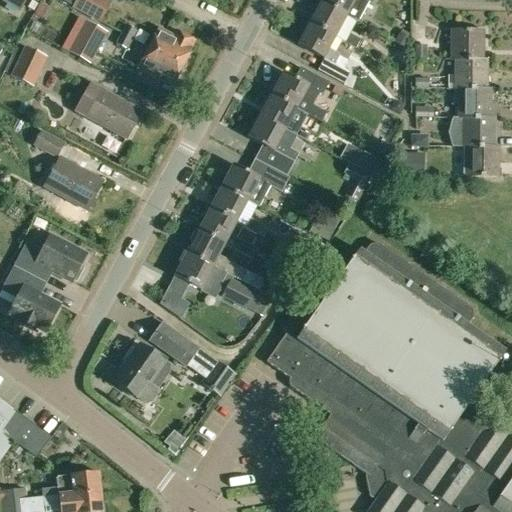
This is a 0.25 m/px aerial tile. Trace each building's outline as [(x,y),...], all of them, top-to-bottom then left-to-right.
[(5,0),(21,9),(25,0),(5,0)] [(74,0),(72,4),(85,12),(91,0),(74,0)] [(91,0),(85,12),(99,19),(110,0),(109,0),(91,0)] [(320,0),(320,2),(346,16),(358,22),(370,0),(369,0),(320,0)] [(31,1),(27,7),(32,11),(36,5),(37,4),(31,1)] [(320,2),(308,24),(335,38),(346,16),(320,2)] [(48,7),(40,3),(34,15),(41,19),(48,7)] [(67,52),(90,64),(107,33),(85,21),(67,52)] [(317,70),(343,84),(353,68),(347,64),(349,61),(339,56),(339,55),(329,49),(335,38),(308,24),(297,44),(324,59),(317,70)] [(121,34),(132,40),(137,31),(126,25),(121,34)] [(148,48),(183,66),(192,48),(191,48),(195,41),(181,34),(180,37),(159,27),(148,48)] [(451,61),(455,61),(482,61),(482,31),(451,31),(451,61)] [(127,50),(132,40),(121,34),(116,44),(127,50)] [(345,43),(355,48),(360,40),(349,34),(345,43)] [(410,39),(400,34),(394,43),(405,49),(410,39)] [(414,59),(426,59),(427,45),(414,45),(414,59)] [(10,77),(33,87),(47,58),(24,47),(22,51),(16,48),(4,72),(11,75),(10,77)] [(161,74),(175,81),(183,66),(148,48),(138,67),(158,78),(161,74)] [(458,90),(486,90),(486,61),(482,61),(455,61),(455,90),(458,90)] [(281,73),(269,95),(307,115),(321,122),(326,113),(312,105),(320,90),(324,92),(329,83),(300,68),(294,80),(281,73)] [(414,88),(428,88),(427,78),(414,78),(414,88)] [(92,84),(77,111),(127,139),(142,112),(92,84)] [(459,119),(490,119),(490,90),(486,90),(458,90),(459,118),(459,119)] [(258,116),(297,136),(305,141),(310,132),(301,127),(307,115),(269,95),(258,116)] [(394,102),(389,111),(398,116),(403,107),(394,102)] [(415,117),(433,117),(433,107),(415,107),(415,117)] [(247,137),(294,162),(299,153),(290,149),(297,136),(258,116),(247,137)] [(452,148),(466,148),(494,148),(494,119),(490,119),(459,119),(459,118),(453,118),(452,120),(451,120),(448,133),(451,146),(452,146),(452,148)] [(33,146),(56,159),(65,143),(41,130),(33,146)] [(427,147),(427,137),(412,137),(412,146),(427,147)] [(466,148),(466,177),(498,177),(498,147),(494,148),(466,148)] [(355,167),(377,179),(385,165),(363,152),(355,167)] [(403,172),(416,172),(416,153),(403,153),(403,172)] [(59,209),(79,220),(85,210),(87,211),(102,182),(60,158),(44,187),(65,199),(59,209)] [(248,202),(258,208),(269,187),(281,193),(289,178),(254,160),(247,174),(232,166),(220,189),(247,204),(248,202)] [(347,199),(355,203),(370,177),(349,165),(344,174),(357,181),(347,199)] [(220,189),(209,211),(236,224),(247,204),(220,189)] [(355,205),(339,197),(336,203),(351,211),(355,205)] [(209,211),(198,232),(224,247),(225,246),(244,256),(252,261),(257,250),(239,240),(240,240),(238,239),(244,228),(236,224),(209,211)] [(245,229),(256,235),(261,225),(251,219),(245,229)] [(334,230),(316,220),(310,233),(328,242),(334,230)] [(261,225),(256,235),(262,238),(268,229),(261,225)] [(198,232),(186,254),(226,275),(226,274),(234,278),(257,290),(258,291),(264,280),(239,266),(238,267),(229,262),(219,256),(224,247),(198,232)] [(14,267),(41,281),(47,270),(71,282),(73,279),(79,281),(85,269),(79,267),(85,255),(50,237),(40,255),(24,246),(14,267)] [(511,511),(511,428),(499,421),(492,421),(491,423),(488,412),(495,403),(479,392),(503,358),(501,349),(468,326),(473,319),(472,310),(379,245),(369,247),(363,255),(355,256),(322,304),(308,294),(282,332),(286,335),(265,363),(289,380),(289,387),(331,416),(318,434),(317,441),(363,473),(369,472),(371,488),(379,493),(368,510),(367,511),(511,511)] [(186,254),(174,277),(175,277),(189,285),(201,291),(202,290),(210,295),(210,296),(216,299),(219,293),(224,295),(234,278),(226,274),(226,275),(186,254)] [(35,327),(45,332),(59,305),(35,293),(41,281),(14,267),(3,287),(19,296),(9,314),(19,319),(17,323),(33,331),(35,327)] [(244,287),(235,304),(246,310),(255,293),(244,287)] [(255,293),(246,310),(260,317),(270,298),(258,291),(257,290),(255,293)] [(148,341),(185,368),(199,349),(162,322),(148,341)] [(115,383),(148,406),(158,392),(157,391),(170,373),(171,365),(165,361),(164,363),(139,345),(120,371),(123,373),(115,383)] [(205,352),(189,365),(196,373),(212,360),(205,352)] [(201,383),(220,396),(235,375),(216,362),(201,383)] [(0,460),(13,442),(35,457),(49,438),(0,403),(0,460)] [(186,440),(178,435),(167,450),(175,455),(186,440)] [(56,489),(40,491),(41,498),(41,500),(62,498),(62,502),(101,498),(98,473),(71,477),(70,477),(55,479),(56,489)] [(25,488),(0,491),(0,501),(0,504),(27,501),(26,499),(25,488)] [(27,501),(0,504),(1,511),(42,511),(42,510),(41,500),(41,498),(26,499),(27,501)] [(62,498),(41,500),(42,510),(55,509),(54,508),(58,507),(58,511),(102,511),(101,498),(62,502),(62,498)]
